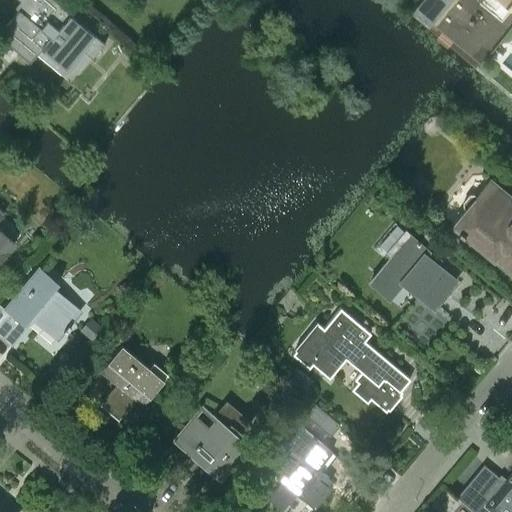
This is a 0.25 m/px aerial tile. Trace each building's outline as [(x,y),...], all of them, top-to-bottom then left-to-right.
[(83,27),(52,1),(53,0),(20,0),(25,4),(0,34),(0,35),(29,59),(39,48),(65,69),(82,50),(91,57),(103,44),(83,27)] [(511,0),(501,0),(511,9),(511,8),(511,0)] [(475,166),(467,178),(479,187),(488,175),(475,166)] [(465,209),(452,225),(471,241),(511,275),(511,274),(511,200),(509,198),(489,181),(479,193),(476,196),(474,194),(469,194),(463,202),(463,207),(465,209)] [(0,261),(15,243),(0,229),(0,218),(1,217),(4,214),(0,210),(0,261)] [(400,307),(410,295),(413,291),(433,307),(455,280),(428,258),(425,260),(421,257),(426,250),(409,236),(406,238),(402,235),(387,253),(391,256),(370,282),(400,307)] [(58,283),(38,267),(3,309),(7,312),(0,320),(0,337),(10,346),(32,319),(56,339),(62,332),(64,333),(70,326),(68,325),(79,311),(53,289),(58,283)] [(395,367),(360,338),(356,341),(352,338),(362,327),(360,325),(354,333),(345,325),(351,318),(340,308),(323,328),(317,324),(293,354),(308,366),(311,363),(324,374),(340,354),(360,371),(354,379),(358,381),(352,389),(366,400),(369,397),(384,409),(389,408),(400,395),(401,391),(399,389),(408,379),(395,367)] [(120,345),(98,371),(114,385),(98,404),(117,420),(130,405),(137,411),(167,375),(152,362),(148,368),(120,345)] [(297,373),(291,381),(301,390),(308,382),(297,373)] [(218,479),(248,443),(239,436),(249,422),(227,404),(217,417),(207,429),(193,417),(173,441),(187,453),(177,465),(193,478),(203,466),(218,479)] [(110,434),(89,420),(82,431),(103,445),(110,434)] [(298,425),(267,461),(280,472),(276,477),(281,481),(267,498),(281,510),(295,493),(314,509),(330,489),(323,483),(327,478),(321,473),(335,456),(330,452),(298,425)] [(511,511),(511,470),(503,482),(482,464),(455,497),(472,511),(491,511),(511,511)] [(0,496),(0,495),(0,511),(8,511),(0,505),(0,496)]
